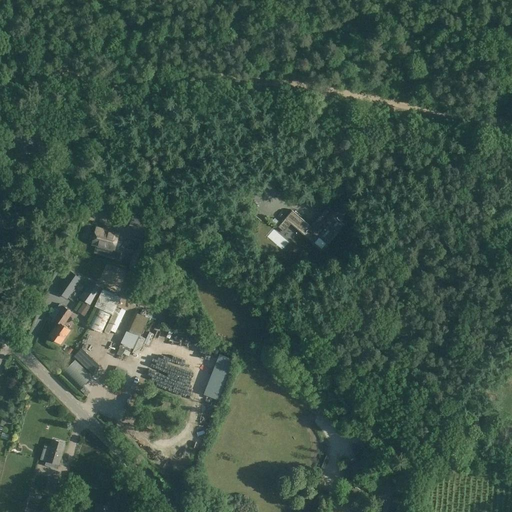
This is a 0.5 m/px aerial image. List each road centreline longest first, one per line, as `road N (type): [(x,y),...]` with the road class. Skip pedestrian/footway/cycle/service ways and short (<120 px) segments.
road 1 (track): [(511,121),(279,84),(0,72)]
road 2 (unclassified): [(181,511),(0,327)]
